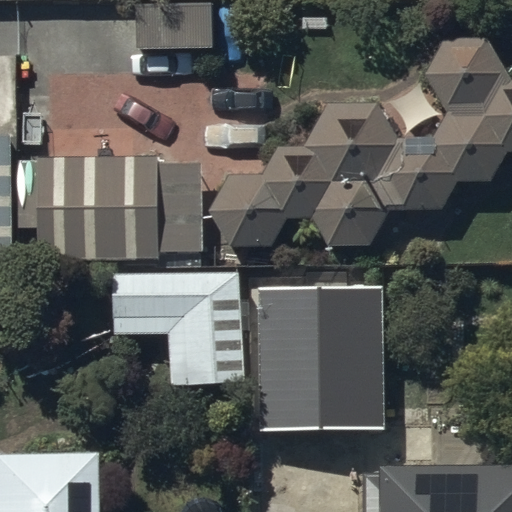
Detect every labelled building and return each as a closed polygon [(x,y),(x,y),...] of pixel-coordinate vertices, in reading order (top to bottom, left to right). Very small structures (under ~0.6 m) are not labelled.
[(215,53),(215,5),(140,5),(140,53),(215,53)] [(511,83),(511,84),(489,43),(447,45),(429,81),(450,120),(433,144),(399,144),(381,111),(332,112),(309,154),(280,154),(265,179),(233,180),(210,214),(234,250),(274,249),(289,226),(315,225),(329,253),(371,253),(394,214),(446,213),(460,187),(493,187),(511,159),(511,158),(511,83)] [(0,260),(15,261),(13,142),(0,142),(0,260)] [(160,163),(41,164),(41,264),(161,263),(161,255),(202,255),(201,168),(160,168),(160,163)] [(244,277),(116,278),(117,338),(173,338),(173,389),(245,389),(244,277)] [(384,429),(381,288),(256,291),(259,431),(384,429)] [(103,511),(103,460),(0,462),(0,511),(103,511)] [(511,511),(511,465),(380,468),(380,511),(511,511)]
